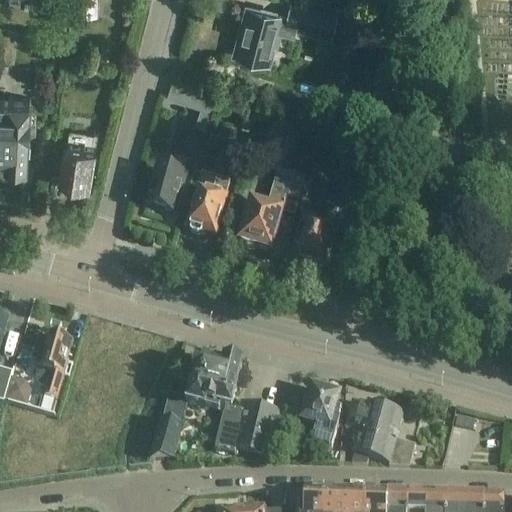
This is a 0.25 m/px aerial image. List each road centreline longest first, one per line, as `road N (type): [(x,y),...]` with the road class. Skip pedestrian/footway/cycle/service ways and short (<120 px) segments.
road 1 (secondary): [(511,393),(89,278)]
road 2 (residential): [(140,483),(282,474),(511,481)]
road 3 (residential): [(89,278),(163,0)]
road 4 (residential): [(0,500),(140,483)]
